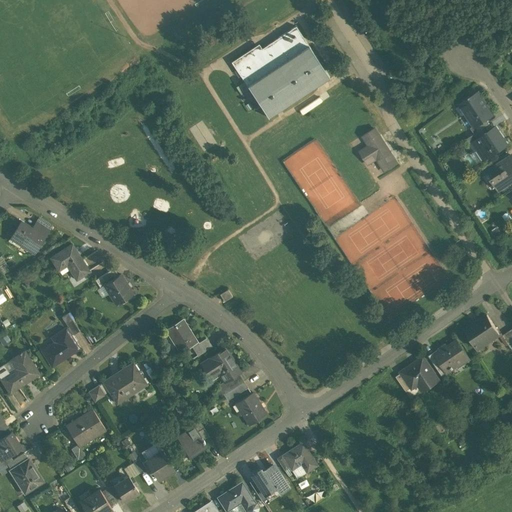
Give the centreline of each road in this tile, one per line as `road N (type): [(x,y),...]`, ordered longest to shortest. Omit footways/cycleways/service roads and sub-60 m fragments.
road 1 (residential): [(498,284),(388,118),(386,92),(326,3)]
road 2 (residential): [(498,284),(301,416)]
road 3 (residential): [(178,294),(52,394),(36,419)]
road 4 (residential): [(20,193),(178,294)]
road 5 (residential): [(178,294),(231,329),(301,416)]
road 6 (residential): [(301,416),(161,511)]
